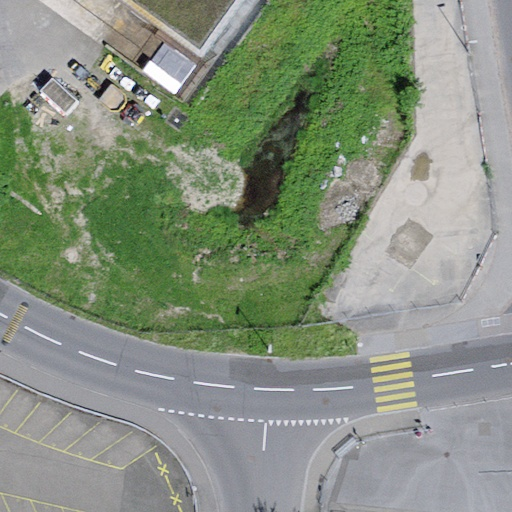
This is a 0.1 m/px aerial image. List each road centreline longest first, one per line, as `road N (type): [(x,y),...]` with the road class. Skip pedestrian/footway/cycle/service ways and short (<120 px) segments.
road 1 (residential): [(0,313),(138,372),(269,391)]
road 2 (residential): [(269,391),(396,384),(511,365)]
road 3 (residential): [(269,391),(261,511)]
